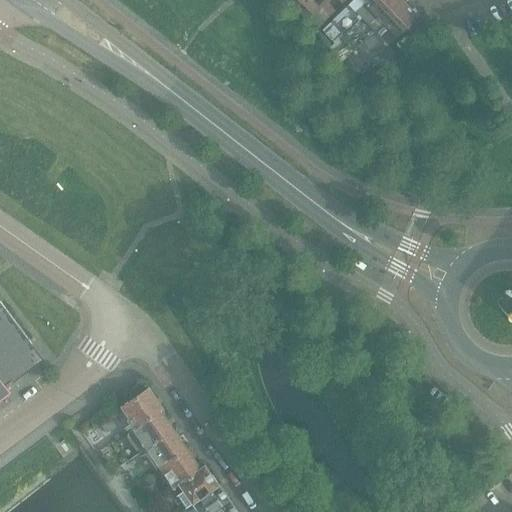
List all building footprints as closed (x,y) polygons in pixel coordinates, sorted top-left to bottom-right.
[(312,1),(312,0),(298,0),(313,15),(320,9),(312,1)] [(363,18),(381,0),(362,0),(366,3),(357,12),(363,18)] [(375,31),(404,3),(400,0),(381,0),(363,18),(375,31)] [(389,45),(418,17),(404,3),(375,31),(389,45)] [(0,399),(10,392),(7,387),(5,385),(12,380),(13,382),(44,359),(31,343),(26,336),(12,318),(0,301),(0,399)] [(122,407),(136,427),(160,411),(163,409),(149,389),(122,407)] [(138,450),(143,451),(147,448),(173,430),(160,411),(136,427),(130,432),(129,438),(138,450)] [(147,448),(161,467),(187,449),(173,430),(147,448)] [(161,467),(174,486),(200,468),(187,449),(161,467)] [(171,488),(186,509),(219,485),(205,465),(200,468),(174,486),(171,488)] [(186,509),(187,511),(215,511),(230,501),(219,485),(186,509)] [(215,511),(237,511),(230,501),(215,511)]
